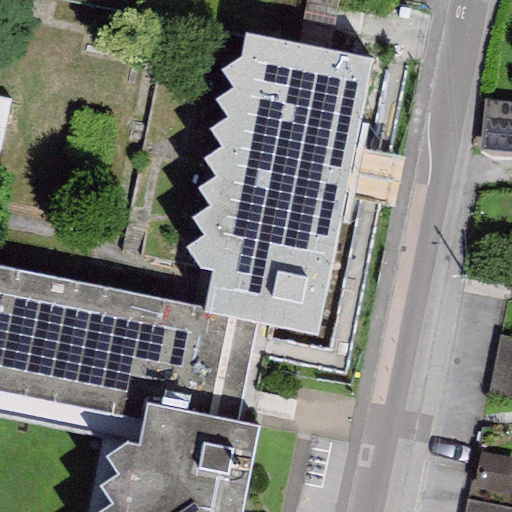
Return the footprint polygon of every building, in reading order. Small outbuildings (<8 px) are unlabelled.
[(86,0),(150,9),(151,0),(86,0)] [(371,58),(245,34),(239,61),(221,70),(232,88),(216,101),(227,119),(210,127),(221,149),(203,159),(215,180),(198,190),(209,210),(191,218),(202,237),(186,248),(198,267),(213,270),(204,308),(203,312),(256,322),(316,334),(371,58)] [(511,104),(483,101),(478,151),(511,155),(511,104)] [(235,422),(256,322),(203,312),(204,308),(0,266),(0,416),(124,443),(137,445),(147,405),(235,422)] [(511,339),(498,336),(485,394),(511,400),(511,339)] [(241,511),(258,427),(235,422),(147,405),(137,445),(124,443),(105,457),(116,477),(99,487),(111,505),(97,511),(241,511)] [(511,467),(511,459),(479,453),(472,487),(506,495),(511,467)] [(511,511),(511,509),(466,500),(464,511),(511,511)]
